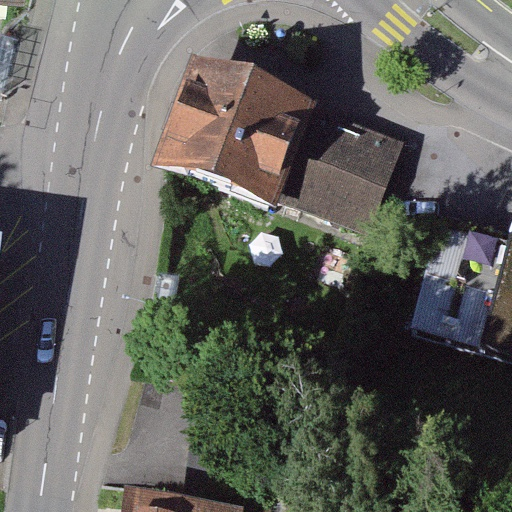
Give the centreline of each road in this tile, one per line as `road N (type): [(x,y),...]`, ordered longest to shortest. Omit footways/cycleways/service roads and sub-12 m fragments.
road 1 (tertiary): [(39,511),(88,179)]
road 2 (tertiary): [(366,0),(463,77),(511,93)]
road 3 (tertiary): [(88,179),(105,92),(126,42)]
